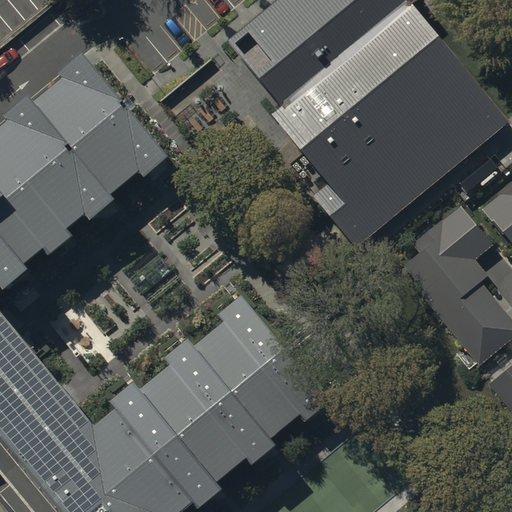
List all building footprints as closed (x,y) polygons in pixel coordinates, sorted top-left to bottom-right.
[(263,0),(224,31),(277,96),(269,103),(329,178),(314,190),(355,240),(507,117),(412,0),(263,0)] [(166,145),(80,42),(0,102),(0,412),(80,511),(462,511),(444,492),(424,511),(178,511),(172,503),(192,486),(198,492),(221,474),(216,468),(245,445),(251,452),(275,433),(271,429),(299,407),(305,413),(334,389),(240,285),(217,305),(222,312),(195,334),(188,326),(163,345),(168,352),(140,373),(132,363),(109,384),(114,391),(93,408),(0,293),(0,266),(4,270),(26,248),(42,234),(47,241),(71,222),(65,214),(84,200),(90,206),(112,183),(136,160),(142,167),(166,145)] [(128,186),(112,233),(142,243),(158,197),(128,186)] [(502,196),(483,211),(495,226),(497,224),(511,243),(511,186),(502,195),(502,196)] [(417,291),(460,345),(452,351),(465,368),(473,361),(475,364),(511,333),(511,323),(476,279),(482,273),(470,258),(488,244),(457,205),(411,243),(418,252),(402,265),(421,288),(417,291)] [(162,227),(146,274),(175,284),(191,237),(162,227)] [(156,301),(130,323),(146,343),(172,321),(156,301)] [(511,360),(485,382),(511,415),(511,413),(511,360)] [(305,418),(287,467),(336,484),(353,436),(305,418)] [(351,466),(336,511),(387,511),(397,481),(351,466)]
